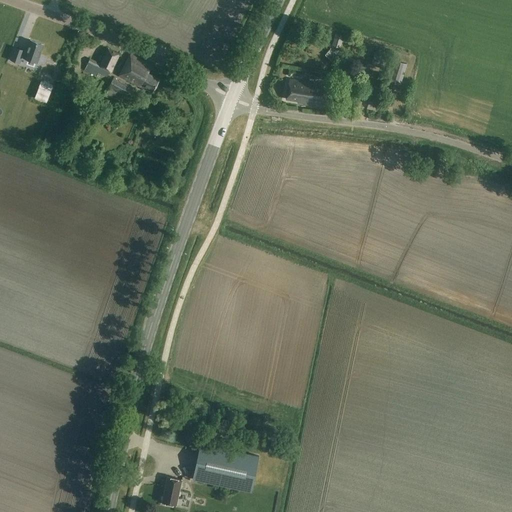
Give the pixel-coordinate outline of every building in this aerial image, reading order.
[(335,34),(332,46),(340,48),(343,36),(335,34)] [(36,62),(43,44),(29,39),(25,50),(14,45),(9,59),(18,62),(21,56),(36,62)] [(109,48),(99,66),(89,61),(85,69),(97,75),(98,72),(108,78),(121,54),(109,48)] [(374,54),(371,65),(385,69),(390,52),(379,49),(377,55),(374,54)] [(151,92),(159,78),(148,72),(151,66),(129,54),(119,74),(151,92)] [(401,85),(407,64),(394,60),(388,81),(401,85)] [(69,64),(66,72),(71,74),(74,66),(69,64)] [(55,69),(52,78),(58,80),(61,71),(55,69)] [(114,78),(109,86),(127,96),(131,87),(114,78)] [(325,107),(328,84),(290,79),(287,99),(304,101),(303,104),(325,107)] [(250,492),(258,457),(199,443),(191,478),(250,492)] [(176,506),(181,481),(166,477),(161,503),(176,506)]
